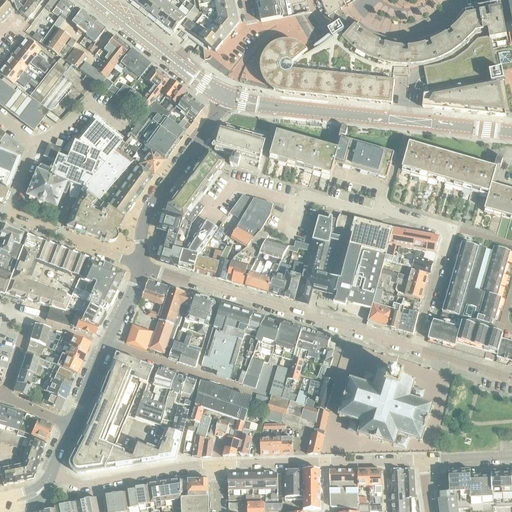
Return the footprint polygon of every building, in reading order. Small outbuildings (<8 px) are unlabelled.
[(12,0),(12,1),(13,3),(16,10),(19,12),(27,0),(12,0)] [(34,0),(27,0),(19,12),(28,19),(40,4),(34,0)] [(57,29),(74,6),(64,0),(60,0),(55,7),(55,8),(51,13),(59,18),(40,44),(45,47),(57,56),(70,38),(57,29)] [(55,0),(50,0),(43,9),(47,13),(57,1),(55,0)] [(159,0),(146,0),(141,7),(149,13),(159,0)] [(159,0),(149,13),(157,20),(170,3),(166,0),(159,0)] [(215,13),(235,9),(233,0),(227,0),(215,2),(216,9),(214,9),(215,13)] [(256,0),(260,17),(259,18),(259,19),(260,20),(260,21),(261,21),(261,22),(288,17),(312,13),(312,12),(294,15),(293,6),(300,4),(301,8),(308,7),(307,0),(305,1),(304,0),(256,0)] [(320,0),(324,10),(324,11),(328,17),(340,11),(346,7),(344,2),(342,0),(320,0)] [(0,23),(0,24),(2,24),(9,15),(9,14),(11,12),(0,1),(0,23)] [(165,26),(178,9),(170,3),(157,20),(165,26)] [(190,3),(186,8),(190,12),(194,7),(190,3)] [(359,23),(355,27),(344,38),(342,34),(344,33),(341,28),(340,25),(328,32),(330,35),(332,39),(327,42),(325,40),(316,45),(318,48),(304,56),(303,55),(307,52),(306,50),(305,49),(304,48),(303,47),(301,46),(300,45),(298,44),(296,43),(294,42),(292,42),(290,41),(288,41),(286,41),(284,41),(282,42),(280,42),(278,43),(276,43),(275,44),(273,45),(272,46),(270,47),(269,48),(268,49),(267,50),(266,52),(265,53),(264,55),(263,56),(262,58),(261,60),(261,62),(261,64),(260,66),(260,68),(260,71),(261,73),(261,75),(262,77),(263,78),(264,80),(265,82),(266,84),(267,85),(269,87),(270,88),(271,89),(272,90),(274,91),(277,92),(278,93),(280,93),(282,93),(283,94),(392,105),(394,82),(393,82),(393,79),(393,76),(409,77),(409,66),(423,64),(437,60),(451,54),(462,46),(473,36),(476,33),(488,31),(489,38),(478,41),(466,51),(453,59),(439,65),(423,68),(425,77),(429,95),(424,96),(422,109),(506,118),(506,117),(505,112),(509,113),(510,113),(502,70),(497,71),(491,40),(507,37),(501,9),(500,4),(462,11),(459,16),(456,20),(452,23),(448,27),(444,30),(438,33),(434,35),(429,37),(424,39),(419,40),(414,41),(408,42),(403,42),(398,41),(392,40),(387,39),(382,38),(377,35),(372,33),(368,30),(363,27),(359,23)] [(174,33),(176,29),(187,16),(186,16),(189,12),(182,6),(179,10),(178,9),(165,26),(174,33)] [(217,14),(218,19),(238,24),(235,9),(215,13),(215,14),(217,14)] [(96,22),(81,10),(71,23),(77,28),(76,30),(85,36),(96,22)] [(218,19),(215,23),(229,35),(238,24),(218,19)] [(183,26),(190,32),(193,28),(195,25),(188,20),(183,26)] [(94,44),(105,29),(96,22),(85,36),(94,44)] [(222,44),(229,35),(215,23),(208,32),(222,44)] [(222,44),(208,32),(200,26),(196,31),(193,28),(190,32),(191,33),(201,41),(202,41),(208,46),(208,49),(211,49),(215,52),(222,44)] [(191,33),(188,36),(199,45),(202,41),(201,41),(191,33)] [(107,54),(102,60),(114,68),(129,48),(114,36),(102,50),(107,54)] [(71,38),(63,49),(68,52),(76,42),(71,38)] [(47,70),(50,66),(45,61),(37,55),(40,50),(26,39),(19,48),(47,70)] [(90,44),(86,49),(86,50),(91,54),(95,48),(90,44)] [(19,48),(12,57),(27,68),(30,64),(44,75),(47,70),(19,48)] [(114,68),(102,60),(95,70),(84,63),(88,58),(74,48),(65,61),(85,76),(100,86),(105,79),(114,68)] [(133,66),(140,57),(131,50),(119,64),(125,68),(128,63),(133,66)] [(12,57),(5,65),(28,83),(31,86),(34,87),(36,89),(39,85),(31,79),(31,78),(23,72),(27,68),(12,57)] [(139,79),(150,65),(140,57),(133,66),(128,63),(125,68),(122,72),(134,81),(137,78),(138,79),(139,79)] [(29,97),(33,100),(48,112),(50,113),(72,83),(63,76),(67,71),(56,62),(39,85),(36,89),(29,97)] [(24,88),(28,83),(5,65),(0,72),(0,75),(3,78),(1,82),(15,92),(18,89),(21,85),(24,88)] [(131,89),(130,89),(130,90),(122,100),(143,115),(153,102),(155,100),(154,100),(169,80),(154,68),(144,79),(142,81),(143,82),(150,88),(142,98),(131,89)] [(112,84),(105,79),(100,86),(108,91),(112,86),(112,85),(112,84)] [(15,92),(1,82),(0,80),(0,106),(3,108),(15,92)] [(178,87),(169,80),(154,100),(155,100),(153,102),(158,106),(164,97),(168,100),(178,87)] [(115,96),(122,100),(130,90),(130,89),(124,85),(122,86),(119,90),(112,86),(108,91),(115,96)] [(50,113),(60,120),(83,95),(82,95),(74,87),(50,113)] [(178,87),(168,100),(171,102),(165,110),(170,114),(173,110),(186,93),(178,87)] [(18,89),(15,92),(3,108),(18,120),(33,100),(29,97),(18,89)] [(193,99),(186,93),(173,110),(183,117),(190,108),(188,106),(193,99)] [(204,107),(193,99),(188,106),(190,108),(183,117),(184,118),(185,116),(192,122),(204,107)] [(33,132),(48,112),(33,100),(18,120),(33,132)] [(158,106),(153,102),(143,115),(129,135),(144,146),(143,146),(163,162),(173,149),(184,133),(172,123),(166,119),(169,115),(170,114),(165,110),(158,106)] [(58,120),(49,112),(46,116),(47,117),(55,124),(58,120)] [(92,177),(116,149),(124,139),(95,115),(75,138),(74,137),(62,151),(47,145),(43,157),(53,161),(53,162),(52,164),(49,171),(39,166),(35,174),(33,176),(32,179),(32,182),(27,196),(37,200),(37,201),(37,202),(38,203),(39,204),(40,204),(41,204),(42,204),(43,203),(44,203),(55,207),(60,193),(64,194),(68,185),(67,185),(68,184),(71,185),(70,197),(76,199),(74,205),(79,193),(92,177)] [(169,115),(166,119),(172,123),(175,119),(169,115)] [(336,129),(335,131),(335,132),(335,133),(336,134),(337,135),(345,137),(347,130),(347,129),(347,128),(346,127),(345,127),(344,127),(343,127),(342,127),(342,128),(341,129),(341,130),(336,129)] [(239,134),(221,129),(214,151),(233,156),(232,160),(231,161),(230,161),(230,162),(230,163),(230,165),(230,166),(233,166),(233,167),(256,173),(258,169),(248,166),(249,161),(259,164),(265,142),(265,141),(266,138),(240,131),(239,134)] [(24,150),(4,135),(0,141),(0,200),(3,202),(20,160),(24,150)] [(152,176),(158,169),(157,168),(162,161),(163,162),(143,146),(144,146),(138,141),(129,135),(125,140),(124,139),(116,149),(133,161),(136,164),(137,165),(152,176)] [(386,181),(387,179),(393,156),(340,141),(337,155),(276,137),(269,160),(331,177),(334,166),(386,181)] [(61,148),(64,143),(57,140),(55,145),(61,148)] [(66,228),(79,233),(107,244),(108,244),(109,244),(110,244),(111,244),(112,244),(113,243),(114,243),(114,242),(115,241),(115,240),(116,240),(116,239),(116,238),(116,237),(116,236),(115,235),(115,234),(114,233),(117,232),(118,227),(119,227),(122,220),(122,219),(131,206),(151,178),(136,167),(135,168),(133,166),(130,165),(133,161),(116,149),(92,177),(79,193),(83,195),(75,205),(66,228)] [(511,193),(492,187),(496,174),(408,149),(401,171),(488,196),(484,212),(511,220),(511,193)] [(209,151),(168,206),(192,223),(192,224),(204,207),(196,201),(225,163),(209,151)] [(492,165),(501,167),(502,161),(503,160),(503,159),(502,159),(502,158),(501,157),(500,157),(499,157),(498,157),(497,158),(497,159),(496,161),(491,159),(491,161),(490,162),(491,163),(491,164),(492,164),(492,165)] [(236,205),(230,213),(241,220),(253,200),(248,198),(244,197),(242,196),(238,202),(236,205)] [(241,220),(230,239),(246,248),(260,232),(270,215),(273,205),(272,205),(260,201),(253,200),(241,220)] [(178,268),(183,251),(192,223),(168,206),(165,214),(164,214),(164,215),(163,215),(163,216),(162,221),(161,223),(160,227),(159,228),(160,228),(160,229),(161,230),(162,230),(163,230),(158,247),(161,247),(161,248),(158,259),(158,260),(157,262),(159,262),(159,263),(171,266),(173,266),(173,265),(178,266),(178,268)] [(329,220),(329,217),(330,213),(321,210),(319,217),(329,220)] [(319,217),(314,235),(313,240),(297,303),(308,305),(312,290),(335,296),(335,295),(337,295),(335,302),(345,305),(346,301),(348,301),(347,303),(371,309),(374,297),(375,297),(381,275),(382,269),(383,266),(385,260),(388,245),(393,228),(354,219),(340,216),(341,215),(340,215),(339,217),(338,218),(337,220),(332,219),(332,217),(329,217),(329,220),(319,217)] [(183,251),(178,268),(193,273),(198,257),(199,256),(218,229),(205,221),(194,239),(186,252),(183,251)] [(0,294),(4,295),(12,274),(8,272),(17,247),(18,247),(22,235),(8,230),(9,229),(0,225),(0,294)] [(440,237),(393,228),(388,245),(397,246),(435,252),(440,237)] [(233,258),(231,263),(228,275),(233,276),(231,283),(245,287),(249,275),(268,236),(260,232),(246,248),(233,258)] [(26,236),(26,237),(12,274),(4,295),(11,297),(43,307),(48,308),(64,313),(71,299),(73,294),(88,260),(86,259),(76,256),(76,255),(74,255),(65,251),(63,250),(53,247),(51,246),(41,242),(39,241),(30,238),(26,236)] [(268,294),(271,282),(273,279),(277,271),(287,251),(289,247),(279,245),(281,242),(268,236),(249,275),(245,287),(268,294)] [(228,242),(226,247),(220,259),(215,279),(231,283),(233,276),(228,275),(231,263),(225,261),(233,244),(228,242)] [(295,242),(294,248),(298,249),(307,252),(309,246),(295,242)] [(439,322),(433,321),(428,339),(456,347),(457,341),(498,353),(502,339),(503,334),(501,333),(496,329),(495,328),(492,327),(493,322),(495,322),(502,298),(497,297),(510,251),(494,246),(492,251),(462,243),(439,322)] [(199,274),(215,279),(220,259),(226,247),(219,244),(213,261),(204,258),(199,274)] [(388,245),(385,260),(391,262),(412,269),(430,274),(433,263),(415,258),(413,263),(402,259),(402,256),(395,253),(397,246),(388,245)] [(89,295),(110,305),(124,276),(122,273),(88,260),(73,294),(86,300),(89,295)] [(294,299),(295,299),(303,265),(295,263),(292,275),(288,274),(281,298),(282,298),(287,300),(291,301),(294,299)] [(391,272),(382,269),(381,275),(391,278),(424,288),(428,276),(411,271),(409,277),(391,272)] [(281,298),(288,274),(277,271),(273,279),(271,282),(268,294),(269,294),(269,295),(274,296),(281,298)] [(387,294),(389,283),(391,278),(381,275),(375,297),(374,297),(371,309),(367,322),(390,329),(393,314),(395,308),(395,305),(398,297),(387,294)] [(421,300),(424,288),(391,278),(389,283),(396,284),(406,288),(404,296),(421,300)] [(159,321),(170,289),(148,281),(142,299),(159,305),(156,314),(149,311),(147,316),(159,321)] [(165,355),(167,348),(170,349),(184,308),(188,309),(193,296),(170,289),(159,321),(156,330),(133,322),(126,341),(165,355)] [(214,302),(193,296),(188,309),(182,328),(187,330),(190,322),(199,325),(196,333),(205,336),(208,328),(214,308),(215,305),(214,302)] [(69,328),(72,329),(77,319),(80,321),(88,306),(71,299),(64,313),(48,308),(45,321),(68,328),(69,328)] [(404,305),(398,331),(413,335),(421,305),(405,300),(404,305)] [(401,304),(400,306),(395,305),(395,308),(393,314),(390,329),(398,331),(404,305),(401,304)] [(238,357),(244,336),(246,331),(248,332),(253,314),(222,305),(221,305),(214,329),(213,329),(201,366),(217,372),(216,376),(230,381),(238,357)] [(77,319),(72,329),(92,336),(94,335),(105,315),(88,306),(80,321),(77,319)] [(265,318),(253,314),(248,332),(246,331),(244,336),(251,338),(249,345),(251,345),(244,366),(248,368),(252,357),(253,357),(256,348),(258,343),(257,342),(260,333),(261,333),(265,318)] [(258,343),(256,348),(259,349),(260,345),(273,349),(278,333),(281,323),(265,318),(263,325),(261,333),(260,333),(257,342),(258,343)] [(273,349),(271,355),(282,359),(293,362),(294,358),(302,330),(292,326),(282,323),(278,333),(273,349)] [(30,341),(43,347),(44,347),(49,349),(52,338),(47,336),(49,330),(50,330),(34,325),(29,340),(30,341)] [(302,330),(294,358),(298,359),(301,349),(304,342),(313,345),(317,333),(302,329),(302,330)] [(169,360),(179,363),(183,351),(186,352),(188,346),(192,334),(187,332),(183,344),(175,342),(169,360)] [(73,337),(69,336),(64,333),(62,337),(70,341),(68,347),(85,355),(90,344),(73,337)] [(331,338),(317,333),(313,345),(304,342),(301,349),(310,352),(308,356),(315,358),(313,363),(316,364),(321,347),(327,349),(329,343),(331,338)] [(511,341),(502,339),(498,353),(496,357),(511,361),(511,341)] [(39,358),(43,347),(30,341),(26,352),(39,358)] [(322,366),(327,368),(329,369),(333,359),(331,358),(335,345),(329,343),(327,349),(321,347),(316,364),(322,366)] [(193,348),(188,346),(186,352),(183,351),(179,363),(194,368),(196,367),(201,350),(193,347),(193,348)] [(68,347),(63,356),(81,364),(85,355),(68,347)] [(20,371),(32,375),(39,377),(42,368),(47,370),(48,368),(49,365),(44,363),(25,354),(20,371)] [(76,375),(81,364),(63,356),(61,355),(59,360),(46,358),(44,363),(49,365),(50,363),(55,365),(76,375)] [(130,467),(134,458),(136,452),(135,452),(115,444),(141,381),(147,384),(154,367),(120,355),(119,355),(118,355),(117,355),(116,355),(116,356),(115,357),(101,395),(96,406),(87,427),(82,438),(71,459),(70,460),(70,461),(70,462),(70,463),(70,464),(70,465),(70,466),(70,467),(71,469),(72,470),(72,471),(73,471),(74,472),(75,473),(76,473),(76,474),(77,474),(78,474),(79,474),(81,474),(130,467)] [(243,358),(238,357),(230,381),(242,385),(246,373),(239,371),(243,358)] [(304,361),(298,359),(294,358),(293,362),(282,398),(296,403),(298,398),(297,398),(297,397),(289,395),(293,381),(297,382),(304,361)] [(252,359),(251,365),(262,368),(264,363),(252,359)] [(54,367),(55,365),(50,363),(49,365),(48,368),(52,370),(48,380),(69,389),(73,381),(71,380),(73,376),(54,367)] [(251,365),(249,371),(260,374),(262,368),(251,365)] [(287,376),(289,370),(278,366),(276,372),(287,376)] [(322,381),(327,368),(322,366),(316,379),(322,381)] [(168,398),(176,375),(159,369),(153,386),(161,389),(170,391),(168,398)] [(346,394),(343,403),(342,405),(343,405),(340,415),(339,415),(338,417),(339,417),(341,418),(341,417),(351,420),(350,421),(351,421),(348,431),(358,435),(358,436),(360,437),(360,436),(370,439),(370,440),(372,440),(378,442),(381,443),(383,444),(383,443),(393,446),(393,447),(394,447),(395,447),(396,446),(406,450),(409,439),(410,440),(410,439),(419,442),(419,443),(421,443),(422,443),(422,441),(425,431),(426,429),(425,429),(428,420),(429,420),(430,418),(429,418),(432,408),(433,408),(433,406),(431,405),(431,406),(421,403),(421,402),(424,392),(414,388),(413,387),(414,384),(415,385),(415,383),(415,382),(413,381),(413,382),(403,379),(404,376),(391,371),(390,375),(380,372),(381,371),(379,370),(379,371),(378,371),(377,373),(378,373),(377,376),(376,376),(376,377),(366,373),(363,384),(362,383),(362,384),(352,381),(352,380),(351,380),(350,380),(349,382),(350,382),(347,392),(346,392),(346,394)] [(20,371),(16,384),(28,388),(29,385),(32,375),(20,371)] [(249,371),(247,376),(258,380),(260,374),(249,371)] [(276,372),(274,378),(286,381),(287,376),(276,372)] [(166,406),(165,407),(171,409),(176,395),(181,396),(186,379),(176,375),(168,398),(166,406)] [(284,387),(286,381),(274,378),(272,384),(284,387)] [(196,383),(186,379),(181,396),(191,400),(193,393),(196,383)] [(326,413),(335,382),(324,379),(319,397),(318,397),(316,404),(314,409),(326,413)] [(43,391),(48,394),(64,401),(69,389),(48,380),(46,381),(44,383),(42,386),(42,389),(43,391)] [(14,392),(29,399),(34,387),(29,385),(28,388),(16,384),(14,392)] [(252,401),(201,384),(194,407),(204,410),(204,411),(220,416),(231,419),(238,421),(245,424),(247,418),(250,407),(252,401)] [(282,393),(284,387),(272,384),(271,389),(282,393)] [(282,393),(271,389),(269,395),(281,398),(282,393)] [(152,394),(145,392),(144,392),(135,416),(161,426),(161,424),(165,407),(166,406),(150,401),(152,394)] [(59,412),(64,401),(48,394),(47,398),(45,397),(42,405),(59,412)] [(253,406),(259,408),(262,397),(256,395),(253,406)] [(282,398),(281,398),(271,396),(265,419),(281,424),(282,420),(324,432),(329,414),(326,413),(314,409),(316,404),(311,402),(309,408),(304,406),(296,403),(282,398)] [(268,398),(262,397),(259,408),(264,410),(268,398)] [(299,399),(298,398),(296,403),(304,406),(306,401),(306,399),(300,397),(299,399)] [(0,430),(18,436),(19,432),(23,417),(22,417),(23,414),(0,407),(0,430)] [(202,415),(204,411),(204,410),(194,407),(190,421),(195,422),(193,427),(198,429),(202,415)] [(172,430),(182,434),(188,411),(178,408),(172,430)] [(19,432),(45,443),(53,427),(25,415),(24,418),(23,417),(19,432)] [(211,418),(202,415),(198,429),(195,436),(194,445),(192,456),(202,458),(205,442),(206,439),(206,437),(211,418)] [(224,439),(231,419),(220,416),(219,418),(214,416),(210,434),(215,435),(214,437),(224,439)] [(243,433),(240,441),(237,453),(240,454),(241,457),(244,455),(247,456),(251,445),(253,446),(256,439),(252,438),(254,433),(249,431),(251,423),(250,423),(251,419),(247,418),(245,424),(243,433)] [(243,433),(245,424),(238,421),(235,430),(243,433)] [(136,452),(134,458),(130,467),(156,463),(157,462),(176,460),(176,459),(182,434),(172,430),(166,427),(156,451),(138,444),(135,452),(136,452)] [(9,433),(2,431),(1,436),(0,443),(5,445),(9,433)] [(45,443),(19,432),(18,436),(17,437),(28,440),(25,448),(42,454),(45,443)] [(14,435),(9,433),(5,445),(11,447),(14,435)] [(307,455),(320,455),(320,454),(324,437),(324,436),(312,434),(307,455)] [(16,448),(20,438),(17,437),(17,436),(14,435),(11,447),(16,448)] [(236,457),(237,453),(240,441),(228,438),(227,441),(223,457),(236,457)] [(260,439),(261,456),(271,456),(271,439),(260,439)] [(282,439),(271,439),(271,456),(282,456),(282,439)] [(282,439),(282,456),(293,456),(292,439),(282,439)] [(213,443),(210,443),(205,442),(202,458),(211,458),(213,443)] [(22,459),(30,462),(38,464),(42,454),(25,448),(22,459)] [(20,464),(20,465),(22,465),(25,482),(25,481),(33,480),(38,464),(30,462),(22,459),(20,464)] [(14,484),(25,482),(22,465),(20,465),(11,467),(14,484)] [(0,473),(3,486),(14,484),(11,467),(0,468),(0,473)] [(440,494),(440,499),(455,497),(457,510),(470,510),(470,511),(493,511),(493,509),(511,507),(511,469),(490,471),(491,474),(470,475),(470,470),(448,471),(449,476),(442,477),(441,477),(440,477),(439,478),(439,479),(438,479),(438,480),(438,481),(438,494),(440,494)] [(370,494),(370,470),(358,471),(358,489),(362,489),(362,487),(369,487),(369,494),(370,494)] [(381,470),(370,470),(370,494),(375,494),(375,487),(381,487),(381,470)] [(404,470),(391,471),(392,495),(405,495),(404,470)] [(405,511),(409,511),(409,510),(411,510),(411,499),(415,499),(414,470),(404,470),(405,495),(405,511)] [(286,471),(286,472),(285,474),(285,498),(303,498),(303,471),(286,471)] [(320,471),(303,471),(303,498),(303,510),(320,510),(320,471)] [(331,508),(352,510),(358,510),(358,505),(358,499),(358,497),(358,489),(358,471),(329,471),(329,482),(330,482),(330,490),(329,490),(330,506),(331,508)] [(258,490),(265,490),(265,474),(253,475),(254,499),(260,499),(260,495),(258,495),(258,490)] [(278,490),(277,474),(265,474),(265,490),(271,490),(272,495),(271,495),(271,500),(278,499),(278,490)] [(234,491),(241,491),(240,475),(228,475),(228,501),(235,501),(235,496),(234,495),(234,491)] [(245,500),(254,499),(253,475),(240,475),(241,491),(247,490),(247,495),(245,495),(245,500)] [(180,480),(182,505),(181,511),(208,511),(208,480),(205,478),(202,478),(199,480),(180,480)] [(177,505),(182,505),(180,480),(169,482),(171,501),(176,500),(177,505)] [(169,482),(158,483),(161,508),(166,507),(165,502),(171,501),(169,482)] [(158,483),(147,485),(150,504),(155,503),(156,508),(161,508),(158,483)] [(136,488),(136,490),(139,506),(145,505),(146,509),(151,508),(150,504),(147,485),(147,487),(136,488)] [(139,508),(139,506),(136,490),(125,492),(125,494),(128,510),(139,508)] [(128,511),(128,510),(125,494),(102,497),(104,511),(128,511)] [(405,511),(405,495),(392,495),(393,511),(405,511)] [(457,511),(457,510),(455,497),(440,499),(438,499),(439,500),(438,500),(440,511),(457,511)] [(98,511),(96,498),(85,500),(87,511),(98,511)] [(76,511),(87,511),(85,500),(85,501),(75,503),(76,511)] [(65,505),(66,511),(76,511),(75,503),(65,505)] [(247,511),(264,511),(265,503),(248,504),(247,511)]
